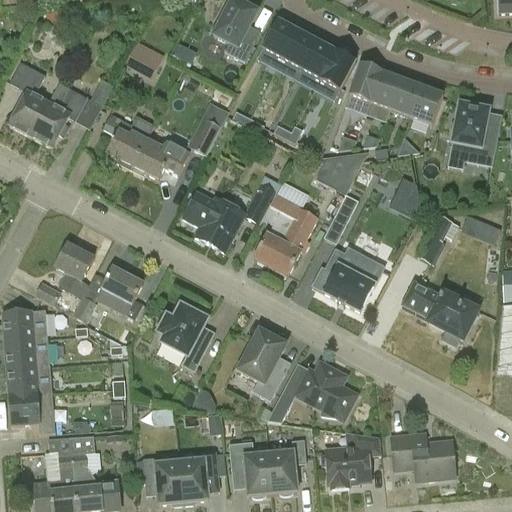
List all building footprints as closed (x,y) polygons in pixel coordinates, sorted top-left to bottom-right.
[(511,0),(495,0),(496,19),(511,18),(511,0)] [(223,57),(244,67),(255,46),(244,40),(256,16),(251,14),(253,11),(238,3),(237,6),(232,4),(222,22),(219,21),(211,35),(214,37),(212,40),(227,48),(223,57)] [(277,26),(261,54),(281,65),(296,36),(277,26)] [(296,36),(281,65),(300,75),(315,46),(296,36)] [(124,70),(151,84),(164,60),(162,60),(166,53),(141,40),(138,47),(137,46),(124,70)] [(315,46),(300,75),(318,85),(319,86),(335,56),(334,56),(315,46)] [(335,56),(319,86),(339,96),(355,67),(335,56)] [(48,108),(33,100),(44,80),(20,67),(9,88),(26,96),(8,131),(30,142),(48,108)] [(370,109),(370,108),(369,108),(381,78),(382,77),(360,69),(348,101),(370,109)] [(401,85),(381,78),(369,108),(370,108),(390,116),(401,85)] [(101,85),(89,106),(101,112),(113,91),(101,85)] [(410,123),(421,93),(401,85),(390,116),(410,123)] [(58,88),(48,108),(30,142),(52,154),(70,120),(60,115),(70,95),(58,88)] [(442,101),(421,93),(410,123),(431,131),(442,101)] [(209,108),(186,152),(205,162),(228,118),(209,108)] [(459,109),(450,156),(478,161),(477,163),(492,166),(499,131),(486,128),(488,115),(459,109)] [(235,117),(231,124),(245,132),(249,124),(235,117)] [(102,133),(115,140),(106,158),(132,171),(147,142),(153,129),(135,120),(131,129),(110,119),(102,133)] [(249,124),(245,132),(259,139),(263,131),(249,124)] [(276,131),(272,139),(286,146),(290,139),(276,131)] [(290,139),(286,146),(294,151),(301,136),(294,132),(290,139)] [(367,140),(362,153),(376,152),(378,144),(367,140)] [(336,156),(352,154),(356,146),(342,141),(336,156)] [(404,144),(397,161),(398,162),(413,160),(419,159),(404,144)] [(145,145),(132,171),(158,185),(164,173),(177,180),(188,159),(165,147),(159,152),(145,145)] [(323,168),(304,204),(319,211),(329,192),(345,200),(364,162),(323,168)] [(225,259),(245,220),(244,219),(213,202),(212,204),(196,196),(181,225),(197,234),(193,243),(225,259)] [(245,220),(259,228),(271,204),(255,196),(244,219),(245,220)] [(286,283),(300,257),(303,259),(310,247),(307,246),(318,224),(300,214),(301,212),(277,198),(263,224),(273,231),(268,240),(266,239),(252,265),(268,273),(268,278),(281,285),(285,282),(286,283)] [(433,218),(423,238),(426,240),(416,260),(435,269),(445,249),(442,247),(444,241),(452,245),(459,231),(433,218)] [(347,227),(335,220),(323,242),(336,249),(347,227)] [(56,292),(80,305),(82,301),(88,290),(81,286),(93,263),(66,249),(54,273),(64,279),(56,292)] [(307,290),(324,299),(323,300),(358,318),(373,290),(379,278),(344,259),(338,272),(333,281),(317,272),(307,290)] [(111,273),(95,305),(108,312),(101,325),(118,334),(125,320),(133,325),(143,309),(134,304),(142,289),(111,273)] [(511,306),(511,273),(501,274),(503,307),(511,306)] [(455,353),(459,345),(462,346),(478,316),(442,298),(441,300),(412,286),(400,311),(428,325),(426,328),(444,337),(440,345),(455,353)] [(61,297),(42,287),(34,301),(54,311),(61,297)] [(80,305),(72,320),(86,328),(96,309),(94,307),(82,301),(80,305)] [(166,321),(157,338),(164,341),(160,348),(186,361),(183,366),(196,373),(214,338),(202,332),(206,325),(196,319),(198,316),(182,307),(173,324),(166,321)] [(511,311),(502,311),(497,376),(511,377),(511,311)] [(6,319),(8,348),(46,345),(44,316),(34,317),(6,319)] [(88,341),(87,333),(75,334),(75,342),(88,341)] [(258,336),(237,376),(257,386),(252,397),(270,407),(286,376),(275,369),(285,350),(276,345),(267,340),(258,336)] [(48,372),(46,345),(8,348),(10,375),(48,372)] [(123,360),(122,352),(110,353),(111,361),(123,360)] [(308,375),(297,396),(308,401),(305,407),(320,415),(319,421),(337,424),(342,427),(356,401),(340,392),(345,382),(319,368),(314,378),(308,375)] [(50,400),(48,372),(10,375),(12,402),(50,400)] [(112,387),(113,395),(125,394),(124,386),(112,387)] [(201,392),(189,415),(213,418),(215,410),(208,396),(201,392)] [(125,394),(113,395),(113,403),(125,402),(125,394)] [(14,431),(38,429),(38,439),(53,438),(50,400),(12,402),(14,431)] [(272,416),(267,425),(280,428),(293,407),(280,400),(272,416)] [(123,406),(110,407),(111,417),(124,416),(123,406)] [(407,440),(390,442),(393,477),(413,475),(415,487),(455,483),(452,450),(426,453),(424,438),(407,440)] [(325,461),(321,462),(322,472),(326,471),(327,491),(330,490),(330,495),(348,494),(348,489),(370,487),(368,463),(381,461),(379,443),(353,439),(354,454),(324,456),(325,461)] [(95,486),(87,476),(86,460),(94,459),(92,442),(70,443),(75,511),(118,511),(116,484),(95,486)] [(75,511),(70,443),(47,445),(48,458),(57,457),(59,487),(33,490),(34,511),(75,511)] [(292,458),(268,460),(272,500),(296,498),(293,471),(305,469),(303,445),(291,447),(292,458)] [(247,502),(272,500),(268,460),(253,461),(252,448),(228,450),(230,476),(244,474),(247,502)] [(202,466),(179,468),(183,511),(192,510),(194,507),(207,506),(206,497),(218,496),(215,458),(201,459),(202,466)] [(173,511),(183,511),(179,468),(155,470),(155,464),(142,465),(144,489),(149,489),(150,499),(157,498),(158,510),(170,509),(173,511)] [(142,466),(136,466),(138,488),(144,488),(142,466)]
